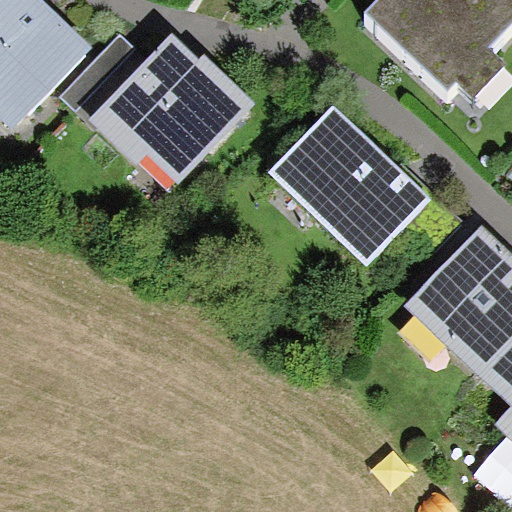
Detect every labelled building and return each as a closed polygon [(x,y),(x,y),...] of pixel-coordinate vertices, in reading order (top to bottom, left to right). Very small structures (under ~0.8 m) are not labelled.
[(26,0),(0,0),(0,128),(8,137),(86,56),(26,0)] [(511,0),(393,0),(369,26),(468,119),(508,77),(491,61),(511,39),(511,0)] [(173,48),(96,133),(137,169),(148,157),(181,187),(247,114),(173,48)] [(334,119),(275,183),(371,271),(430,208),(334,119)] [(511,271),(480,241),(414,312),(511,402),(511,271)]
